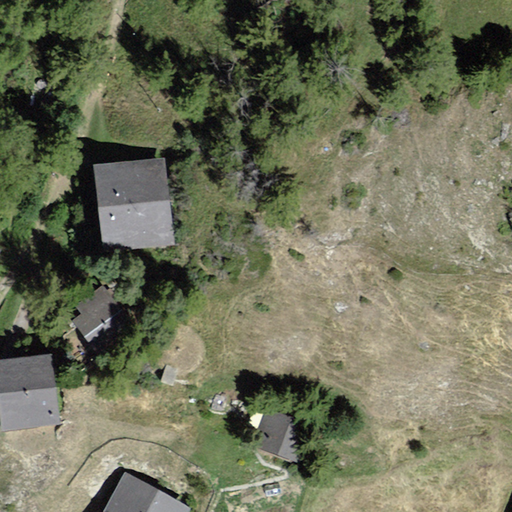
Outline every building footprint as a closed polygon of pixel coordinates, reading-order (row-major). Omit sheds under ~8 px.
[(150,173),(95,180),(104,256),(159,249),(150,173)] [(113,303),(84,326),(108,357),(137,334),(113,303)] [(56,365),(10,371),(20,435),(65,428),(56,365)] [(313,432),(272,421),(263,452),(304,464),(313,432)] [(186,511),(131,486),(118,511),(186,511)]
